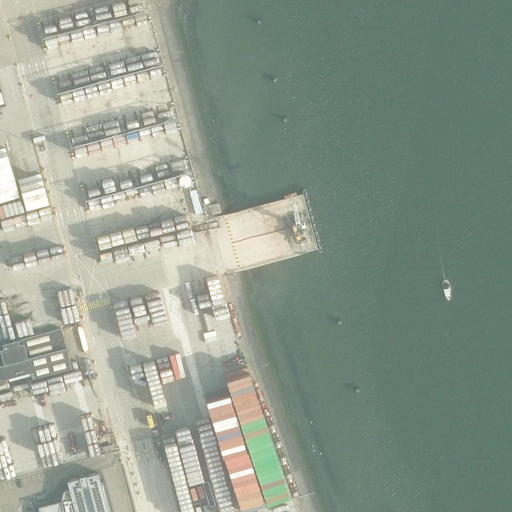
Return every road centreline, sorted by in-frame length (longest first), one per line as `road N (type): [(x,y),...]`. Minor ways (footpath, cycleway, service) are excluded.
road 1 (unknown): [(0,424),(203,367)]
road 2 (unknown): [(92,288),(217,254)]
